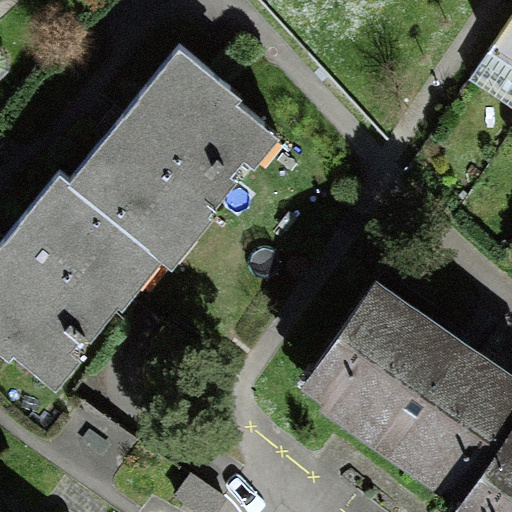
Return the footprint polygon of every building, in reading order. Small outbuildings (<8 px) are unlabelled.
[(50,0),(0,0),(0,33),(4,38),(50,0)] [(511,11),(491,43),(511,57),(511,11)] [(71,176),(165,253),(275,120),(182,43),(71,176)] [(165,253),(71,176),(63,169),(0,244),(0,341),(54,386),(165,253)] [(451,485),(511,407),(511,357),(402,272),(317,382),(451,485)] [(511,511),(511,414),(449,499),(465,511),(511,511)]
